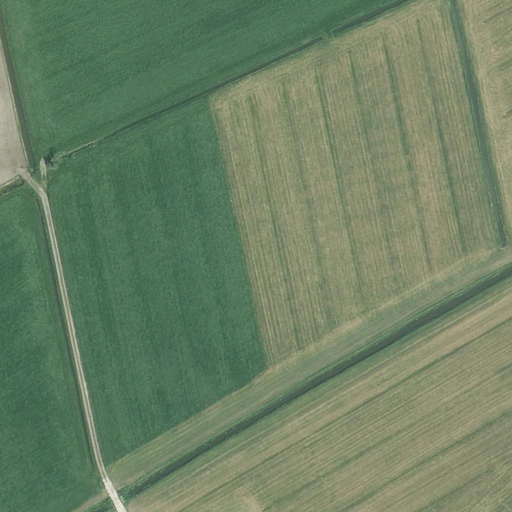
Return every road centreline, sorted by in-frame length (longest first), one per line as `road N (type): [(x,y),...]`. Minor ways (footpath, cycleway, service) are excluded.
road 1 (track): [(40,191),(97,460),(121,511)]
road 2 (track): [(36,186),(44,153),(11,0)]
